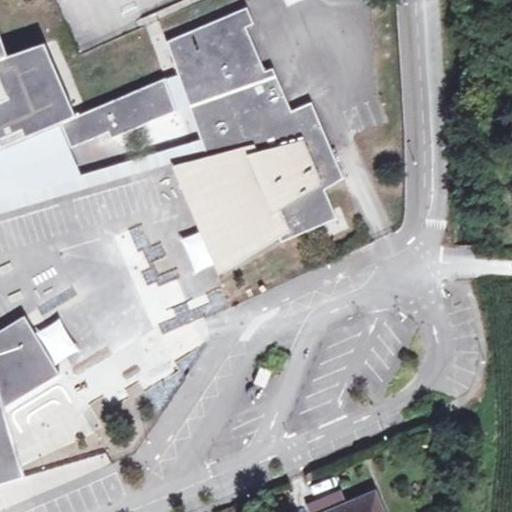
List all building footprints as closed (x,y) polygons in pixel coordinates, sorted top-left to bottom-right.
[(247,8),(166,42),(201,141),(205,154),(210,165),(183,173),(222,262),(275,230),(280,243),(337,219),(324,188),(344,179),(310,103),(291,112),(272,69),(266,72),(247,29),(254,26),(247,8)] [(0,411),(60,375),(25,316),(0,331),(0,149),(60,123),(71,149),(109,134),(111,140),(177,112),(164,79),(76,117),(44,44),(9,59),(0,34),(0,411)] [(0,214),(205,154),(201,141),(78,176),(71,149),(60,123),(0,149),(0,214)] [(260,367),(254,383),(264,387),(270,371),(260,367)] [(0,418),(0,484),(33,475),(0,418)] [(338,493),(308,505),(311,511),(380,511),(373,494),(344,507),(338,493)]
